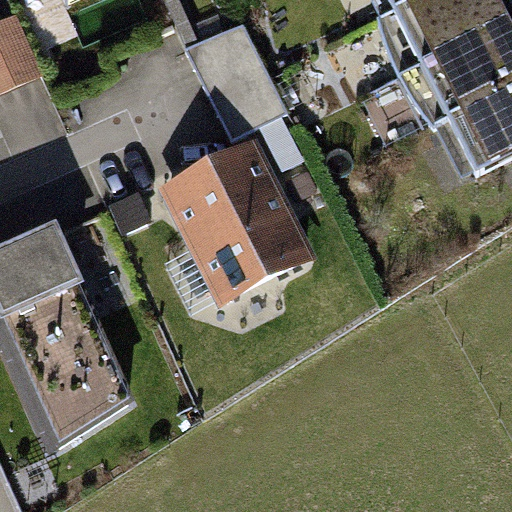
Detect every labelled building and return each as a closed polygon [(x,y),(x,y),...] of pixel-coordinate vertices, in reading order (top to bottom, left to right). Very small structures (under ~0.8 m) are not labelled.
[(421,0),(427,10),(446,0),(421,0)] [(511,0),(446,0),(427,10),(459,70),(511,42),(511,0)] [(239,144),(294,115),(247,24),(191,53),(239,144)] [(511,42),(459,70),(487,123),(511,109),(511,42)] [(511,109),(487,123),(511,171),(511,109)] [(268,156),(166,199),(219,320),(320,277),(268,156)] [(50,252),(0,277),(0,306),(74,451),(137,419),(50,252)]
